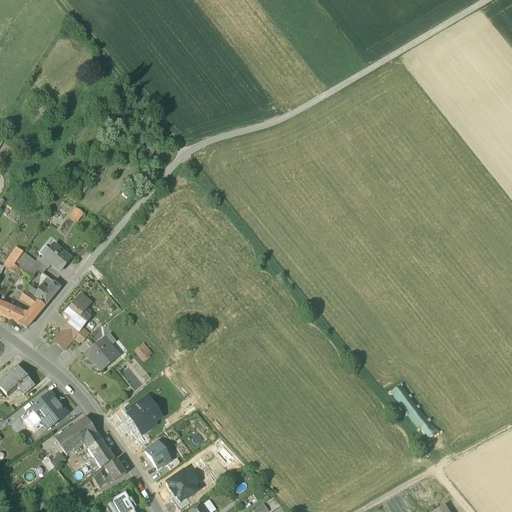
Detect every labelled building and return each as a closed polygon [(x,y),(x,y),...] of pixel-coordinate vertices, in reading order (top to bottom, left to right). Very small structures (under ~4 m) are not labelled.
[(157,148),(144,139),(138,149),(151,158),(157,148)] [(68,193),(78,201),(86,192),(82,189),(87,183),(81,177),(68,193)] [(83,214),(75,209),(69,217),(77,222),(83,214)] [(68,258),(53,246),(42,259),(50,265),(58,273),(62,268),(61,266),(68,258)] [(3,268),(18,276),(20,271),(13,266),(22,253),(16,248),(6,262),(3,268)] [(35,263),(22,253),(13,266),(20,271),(29,277),(29,278),(28,279),(30,280),(37,271),(42,275),(46,270),(36,262),(35,263)] [(42,259),(39,257),(36,262),(46,270),(50,265),(42,259)] [(47,278),(40,287),(46,291),(53,283),(47,278)] [(46,291),(40,287),(37,292),(33,297),(46,306),(60,289),(53,283),(46,291)] [(37,292),(27,285),(24,290),(28,293),(33,297),(37,292)] [(45,307),(24,292),(19,299),(31,308),(39,314),(45,307)] [(80,297),(69,310),(65,310),(63,313),(63,317),(66,320),(70,320),(71,321),(63,331),(72,339),(88,320),(87,319),(86,320),(81,315),(90,304),(80,297)] [(4,306),(0,303),(0,316),(5,319),(12,309),(4,306)] [(31,308),(26,315),(34,320),(39,314),(31,308)] [(26,315),(12,309),(5,319),(27,328),(34,320),(26,315)] [(81,329),(72,339),(80,345),(88,335),(81,329)] [(72,339),(63,331),(54,342),(64,350),(72,339)] [(114,343),(108,335),(103,339),(109,347),(114,343)] [(103,339),(83,355),(91,364),(93,363),(100,372),(118,357),(109,347),(103,339)] [(143,362),(152,354),(143,344),(134,352),(143,362)] [(16,367),(0,381),(0,389),(7,397),(17,388),(23,395),(33,387),(16,367)] [(446,446),(386,376),(378,383),(384,391),(385,390),(438,452),(446,446)] [(67,414),(49,393),(30,409),(48,430),(67,414)] [(158,418),(148,403),(140,408),(137,405),(132,409),(134,413),(129,417),(142,436),(154,427),(151,424),(158,418)] [(31,418),(27,413),(12,423),(16,429),(31,418)] [(123,421),(137,440),(142,436),(129,417),(123,421)] [(85,419),(54,441),(65,456),(67,456),(82,445),(96,435),(85,419)] [(113,461),(96,435),(82,445),(92,459),(99,470),(113,461)] [(157,444),(144,454),(157,471),(170,461),(157,444)] [(60,456),(50,464),(54,469),(64,462),(60,456)] [(92,459),(86,464),(93,475),(99,470),(92,459)] [(125,475),(115,461),(105,469),(106,471),(106,472),(108,475),(112,481),(113,482),(125,475)] [(176,461),(167,467),(170,472),(180,465),(176,461)] [(108,475),(103,478),(100,473),(92,479),(98,489),(112,481),(108,475)] [(180,473),(163,485),(178,505),(186,499),(195,493),(192,489),(195,487),(187,477),(184,479),(180,473)] [(128,502),(124,495),(103,507),(106,511),(132,511),(129,506),(131,505),(134,510),(135,509),(130,501),(128,502)] [(270,503),(264,496),(259,499),(265,507),(270,503)] [(190,503),(186,499),(178,505),(175,507),(179,511),(190,503)]
